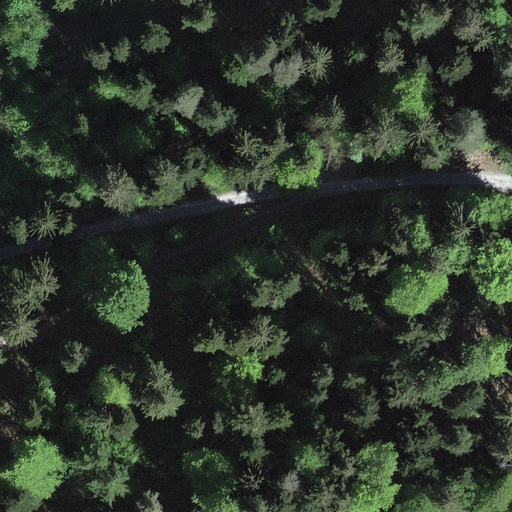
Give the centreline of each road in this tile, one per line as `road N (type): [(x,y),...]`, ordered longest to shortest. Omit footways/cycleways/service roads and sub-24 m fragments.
road 1 (track): [(300,190),(0,346)]
road 2 (track): [(0,257),(116,224),(300,190)]
road 3 (track): [(300,190),(484,108),(511,107)]
road 4 (track): [(300,190),(422,176),(511,184)]
